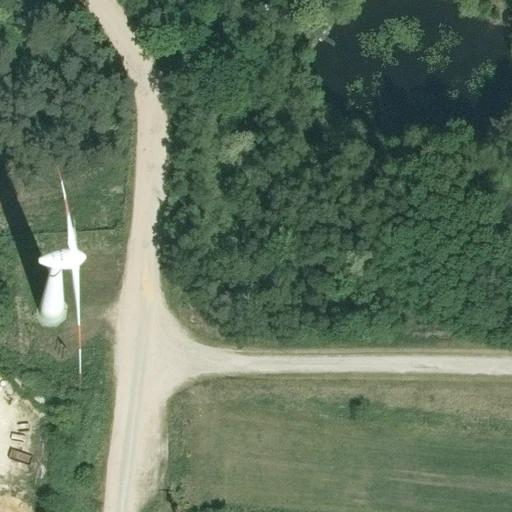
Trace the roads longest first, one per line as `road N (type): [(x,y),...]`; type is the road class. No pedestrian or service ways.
road 1 (track): [(118,511),(159,160),(145,88),(88,0)]
road 2 (track): [(139,367),(511,369)]
